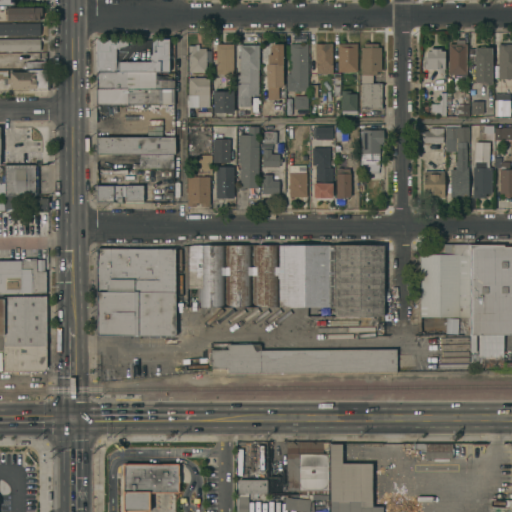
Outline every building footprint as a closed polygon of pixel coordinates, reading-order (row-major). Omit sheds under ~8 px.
[(41,6),(41,18),(39,18),(39,19),(6,19),(6,12),(4,12),(4,7),(6,7),(6,6),(41,6)] [(0,22),(39,22),(40,34),(25,34),(25,35),(22,35),(22,34),(10,34),(10,35),(8,35),(8,34),(0,34),(0,22)] [(0,38),(39,38),(40,49),(26,49),(26,51),(22,51),(22,50),(10,50),(10,51),(7,51),(7,50),(0,50),(0,38)] [(96,38),(127,38),(127,44),(115,48),(115,71),(118,71),(118,61),(149,61),(149,54),(150,53),(152,53),(152,52),(152,51),(154,51),(156,51),(156,39),(168,39),(168,71),(154,71),(127,70),(127,73),(96,72),(96,38)] [(467,74),(466,74),(466,78),(457,78),(457,77),(453,77),(453,73),(448,73),(448,43),(456,43),(455,40),(465,39),(465,43),(466,43),(467,74)] [(315,43),(325,43),(325,42),(332,42),(332,72),(316,73),(316,64),(315,64),(315,43)] [(357,70),(338,71),(337,42),(356,42),(357,70)] [(361,46),(364,46),(364,42),(377,42),(377,46),(381,46),(380,70),(376,70),(376,74),(372,74),(372,82),(361,82),(361,70),(360,70),(361,46)] [(232,73),(227,73),(227,74),(224,74),(224,73),(216,73),(216,69),(216,43),(233,43),(232,73)] [(282,63),(282,86),(266,86),(266,63),(271,63),(271,58),(269,58),(269,54),(271,54),(271,43),(282,43),(282,63)] [(289,43),(307,43),(307,90),(286,90),(286,73),(289,73),(289,43)] [(498,43),(511,43),(511,78),(498,78),(498,43)] [(188,71),(188,44),(195,44),(198,44),(198,47),(205,47),(205,50),(206,71),(188,71)] [(259,95),(249,95),(249,106),(236,106),(236,74),(240,74),(240,69),(239,69),(239,44),(258,44),(258,69),(259,95)] [(491,84),(480,84),(480,82),(473,82),(473,48),(479,48),(479,46),(491,46),(491,47),(491,84)] [(444,68),(443,68),(443,72),(438,72),(437,68),(424,68),(424,57),(426,57),(426,50),(431,50),(431,48),(440,48),(440,50),(444,50),(444,68)] [(32,60),(38,60),(38,57),(46,57),(46,67),(32,67),(32,60)] [(46,69),(46,88),(35,89),(35,87),(9,87),(9,83),(7,83),(7,78),(0,78),(0,69),(7,69),(7,76),(9,76),(9,71),(27,71),(27,69),(46,69)] [(170,79),(174,79),(173,90),(96,90),(96,72),(127,73),(127,70),(154,71),(168,71),(171,71),(170,79)] [(208,76),(209,106),(197,106),(197,94),(188,94),(187,76),(208,76)] [(381,107),(360,107),(361,82),(372,82),(381,82),(381,107)] [(317,96),(309,96),(309,84),(317,84),(317,96)] [(233,111),(213,111),(213,90),(227,90),(227,89),(233,89),(233,111)] [(173,97),(170,97),(170,103),(96,103),(96,90),(173,90),(173,97)] [(341,90),(350,90),(350,93),(356,93),(356,113),(341,113),(341,110),(341,90)] [(429,114),(444,114),(443,93),(438,93),(438,104),(429,104),(429,114)] [(307,94),(307,108),(294,108),(293,95),(307,94)] [(510,115),(494,115),(494,99),(510,99),(510,115)] [(482,113),(470,113),(470,101),(482,101),(482,113)] [(284,115),(274,115),(272,115),(272,113),(273,113),(273,103),(284,102),(284,115)] [(469,115),(457,115),(457,103),(469,103),(469,115)] [(160,137),(160,121),(146,120),(145,136),(160,137)] [(258,161),(259,161),(259,166),(258,166),(258,186),(253,186),(253,190),(248,190),(248,186),(244,186),(244,189),(239,189),(239,162),(238,161),(238,133),(247,134),(247,125),(258,125),(258,161)] [(332,126),(331,138),(324,138),(324,139),(320,139),(320,138),(312,138),(312,126),(315,126),(332,126)] [(347,139),(335,140),(334,126),(347,126),(347,139)] [(511,139),(494,140),(493,127),(511,126),(511,139)] [(442,136),(443,136),(443,137),(442,137),(442,142),(424,142),(424,140),(422,140),(422,131),(424,131),(424,130),(429,130),(429,127),(442,127),(442,136)] [(466,143),(466,144),(466,165),(468,165),(468,196),(450,196),(450,168),(455,168),(455,161),(445,161),(445,127),(468,127),(467,142),(466,142),(466,143)] [(383,129),(383,143),(379,143),(379,152),(378,152),(379,173),(364,173),(364,164),(360,164),(360,158),(361,158),(361,129),(383,129)] [(276,130),(276,142),(263,142),(263,130),(276,130)] [(96,138),(96,136),(174,136),(174,138),(174,153),(172,153),(172,167),(139,167),(139,153),(96,153),(96,138)] [(218,141),(218,139),(227,139),(227,148),(226,148),(226,161),(212,161),(212,141),(218,141)] [(329,147),(329,167),(331,167),(331,183),(325,183),(325,186),(316,186),(316,164),(312,164),(312,147),(329,147)] [(262,148),(270,148),(270,152),(279,153),(279,166),(262,166),(262,148)] [(211,173),(198,173),(198,154),(208,154),(208,152),(211,152),(211,173)] [(491,197),(472,197),(472,166),(474,166),(474,152),(488,152),(488,162),(489,162),(489,166),(491,166),(491,197)] [(125,167),(125,153),(98,154),(98,167),(125,167)] [(499,168),(500,168),(500,166),(494,166),(494,156),(501,156),(501,160),(509,160),(509,168),(511,168),(511,195),(504,195),(504,192),(499,192),(499,168)] [(305,164),(305,172),(306,172),(306,205),(302,205),(302,196),(289,196),(289,187),(288,187),(287,184),(289,184),(289,172),(289,164),(305,164)] [(35,165),(37,165),(37,193),(35,193),(35,195),(2,195),(2,192),(1,192),(1,190),(1,181),(1,174),(4,174),(4,165),(35,165)] [(233,197),(215,197),(215,165),(233,165),(233,197)] [(335,172),(336,172),(336,168),(349,167),(349,172),(350,172),(350,196),(344,196),(344,197),(336,197),(335,172)] [(110,170),(110,184),(98,184),(98,175),(97,175),(97,170),(110,170)] [(444,196),(424,196),(423,170),(443,170),(444,196)] [(262,173),(271,173),(271,179),(278,179),(278,186),(278,192),(274,192),(274,195),(270,195),(270,192),(262,192),(262,173)] [(186,175),(209,175),(209,205),(200,205),(200,202),(195,202),(195,205),(186,205),(186,175)] [(143,201),(124,201),(124,195),(121,195),(121,201),(112,201),(112,202),(96,202),(96,187),(96,184),(143,184),(143,187),(143,201)] [(16,197),(17,210),(3,210),(3,197),(16,197)] [(45,211),(45,199),(34,199),(33,211),(45,211)] [(45,227),(33,226),(33,219),(30,219),(30,213),(45,213),(45,214),(45,227)] [(470,316),(458,316),(458,318),(420,318),(420,254),(436,254),(436,243),(466,243),(466,244),(469,244),(470,316)] [(279,306),(279,278),(277,278),(277,274),(276,274),(276,306),(253,306),(252,274),(250,274),(250,306),(226,306),(226,274),(223,274),(224,306),(198,306),(198,287),(187,287),(187,245),(190,245),(190,244),(223,244),(223,266),(225,266),(225,245),(250,246),(250,266),(252,266),(252,244),(276,244),(276,266),(279,266),(279,244),(334,244),(334,306),(279,306)] [(334,244),(383,244),(383,315),(335,315),(335,306),(334,306),(334,244)] [(470,335),(470,316),(469,244),(503,244),(503,246),(511,246),(511,334),(502,335),(501,337),(501,339),(501,342),(501,346),(501,349),(501,352),(502,355),(503,360),(478,360),(478,335),(476,335),(475,335),(470,335)] [(97,291),(96,291),(96,247),(181,248),(180,299),(175,299),(175,294),(97,294),(97,291)] [(0,259),(20,259),(20,258),(35,258),(44,258),(44,270),(45,270),(46,290),(31,290),(31,292),(0,292),(0,259)] [(175,294),(175,299),(175,335),(96,334),(97,294),(175,294)] [(46,347),(3,347),(3,333),(0,333),(0,297),(3,297),(3,295),(45,295),(46,297),(46,347)] [(396,371),(227,372),(227,367),(211,367),(210,364),(208,364),(208,351),(211,351),(211,348),(227,348),(227,343),(260,343),(260,349),(396,348),(396,371)] [(46,365),(42,370),(3,370),(3,347),(46,347),(46,365)] [(294,492),(294,490),(286,490),(286,439),(298,439),(298,440),(323,440),(323,441),(328,441),(328,450),(323,450),(323,453),(328,453),(328,493),(298,493),(298,492),(294,492)] [(425,453),(420,453),(420,448),(413,448),(413,442),(423,442),(423,443),(451,443),(451,449),(425,450),(425,451),(425,453)] [(329,511),(329,443),(341,443),(341,463),(371,462),(372,506),(382,505),(382,511),(329,511)] [(362,446),(340,446),(340,462),(350,462),(350,461),(362,461),(362,446)] [(452,451),(452,458),(447,458),(447,461),(434,461),(434,458),(425,458),(425,453),(425,451),(452,451)] [(122,464),(177,464),(177,492),(148,492),(148,511),(122,511),(122,464)] [(238,478),(266,479),(266,492),(252,492),(237,492),(238,478)] [(252,492),(252,498),(248,498),(248,501),(252,501),(252,511),(235,511),(236,492),(237,492),(252,492)] [(263,511),(287,511),(308,511),(308,498),(282,498),(282,511),(263,511)]
